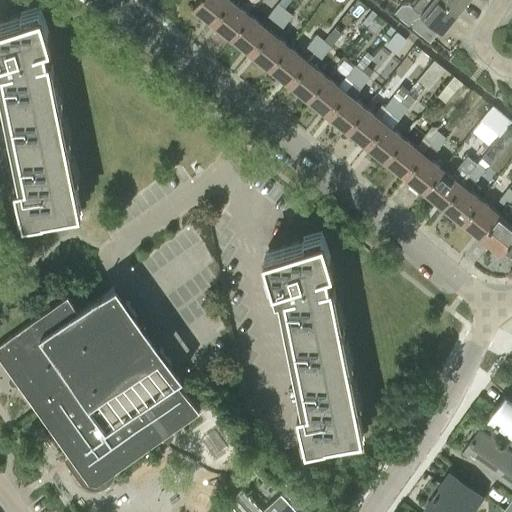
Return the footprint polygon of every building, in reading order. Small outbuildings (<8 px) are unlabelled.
[(212,21),(228,0),(196,0),(192,5),(212,21)] [(250,12),(234,0),(228,0),(212,21),(231,36),(250,12)] [(458,11),(444,0),(417,0),(412,6),(409,3),(400,4),(393,12),(429,41),(439,29),(442,31),(458,11)] [(444,0),(458,11),(466,0),(444,0)] [(276,21),(285,8),(278,2),(268,15),(276,21)] [(0,58),(5,57),(6,68),(9,68),(16,92),(11,93),(14,109),(16,109),(23,132),(18,133),(21,150),(24,150),(30,173),(25,174),(27,182),(17,184),(24,223),(69,215),(70,219),(83,217),(76,179),(81,178),(76,157),(72,157),(68,138),(74,137),(68,116),(65,116),(61,97),(67,96),(61,75),(58,75),(54,56),(52,56),(50,45),(55,43),(45,5),(27,10),(28,15),(0,23),(0,58)] [(293,14),(285,8),(276,21),(283,26),(293,14)] [(269,28),(250,12),(231,36),(250,52),(269,28)] [(269,28),(250,52),(269,67),(289,43),(269,28)] [(389,43),(401,51),(411,36),(400,28),(389,43)] [(306,46),(313,52),(323,39),(316,33),(306,46)] [(313,52),(321,58),(332,45),(323,39),(313,52)] [(289,43),(269,67),(289,82),(308,58),(289,43)] [(316,65),(308,58),(289,82),(308,98),(327,74),(316,65)] [(435,59),(418,80),(426,86),(428,88),(444,67),(435,59)] [(327,113),(362,69),(355,64),(339,83),(331,77),(327,74),(308,98),(327,113)] [(365,104),(355,96),(370,76),(362,69),(327,113),(346,128),(365,104)] [(390,112),(400,100),(394,94),(383,107),(390,112)] [(384,119),(365,143),(384,159),(404,135),(393,126),(409,107),(400,100),(390,112),(391,113),(385,120),(384,119)] [(484,118),(502,132),(511,118),(511,116),(495,103),(484,118)] [(384,119),(365,104),(346,128),(365,143),(384,119)] [(430,143),(439,132),(432,126),(423,137),(430,143)] [(446,137),(439,132),(430,143),(437,148),(446,137)] [(404,135),(384,159),(404,174),(423,150),(404,135)] [(443,166),(423,150),(404,174),(424,190),(443,166)] [(452,174),(443,166),(424,190),(443,206),(477,163),(467,156),(452,174)] [(477,163),(443,206),(461,220),(480,196),(469,187),(484,169),(477,163)] [(508,203),(511,197),(511,189),(509,187),(499,200),(506,205),(508,203)] [(501,212),(480,196),(461,220),(482,236),(501,212)] [(501,212),(482,236),(502,252),(511,239),(511,205),(508,203),(506,205),(501,212)] [(283,293),(286,292),(312,287),(332,385),(310,390),(303,391),(303,393),(306,392),(309,405),(313,426),(304,427),(303,422),(302,423),(301,423),(306,445),(308,445),(321,442),(327,441),(327,440),(338,438),(363,433),(332,280),(330,281),(328,268),(333,267),(325,239),(324,237),(324,235),(321,235),(286,246),(268,251),(273,268),(264,270),(271,294),(283,292),(283,293)] [(47,310),(87,367),(140,329),(132,317),(137,313),(126,298),(121,302),(112,289),(114,288),(112,286),(78,310),(67,296),(47,310)] [(0,343),(0,357),(33,405),(50,393),(49,392),(60,384),(61,385),(87,367),(47,310),(0,343)] [(140,329),(87,367),(146,449),(199,411),(177,380),(178,379),(177,377),(175,378),(166,365),(171,361),(161,347),(156,350),(140,329)] [(50,393),(33,405),(78,468),(79,473),(81,478),(84,481),(88,484),(93,486),(98,486),(102,484),(106,482),(110,478),(112,474),(146,449),(87,367),(61,385),(60,384),(49,392),(50,393)] [(511,399),(505,394),(489,417),(511,433),(511,399)] [(229,423),(220,410),(211,416),(221,429),(229,423)] [(511,487),(511,452),(480,430),(463,452),(511,487)] [(425,509),(430,511),(469,511),(482,494),(449,472),(440,485),(442,486),(425,509)] [(289,485),(284,491),(292,500),(300,493),(289,485)] [(298,511),(281,493),(262,511),(241,489),(230,506),(236,511),(298,511)]
